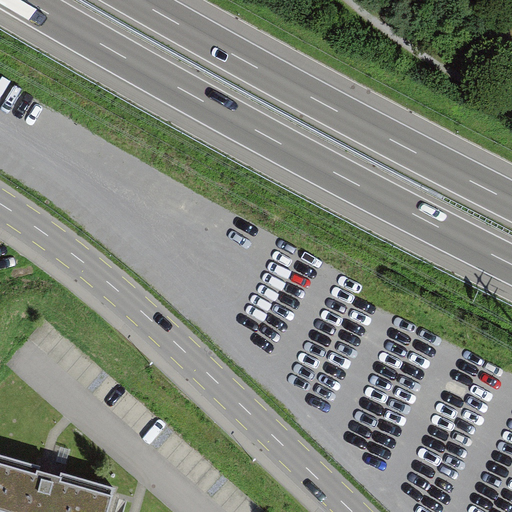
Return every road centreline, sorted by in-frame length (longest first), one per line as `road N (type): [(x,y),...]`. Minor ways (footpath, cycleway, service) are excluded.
road 1 (motorway): [(22,0),(511,265)]
road 2 (tertiary): [(351,511),(123,295),(0,203)]
road 3 (motorway): [(511,201),(138,0)]
